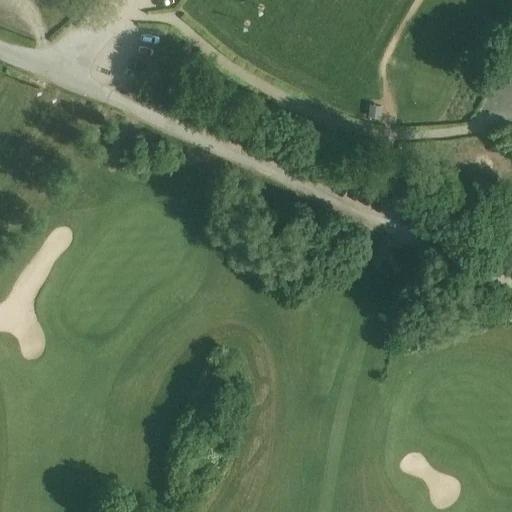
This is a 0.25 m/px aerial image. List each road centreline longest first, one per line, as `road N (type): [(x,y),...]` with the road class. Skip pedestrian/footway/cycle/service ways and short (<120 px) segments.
road 1 (track): [(511,280),(139,108)]
road 2 (unclassified): [(139,108),(0,51)]
